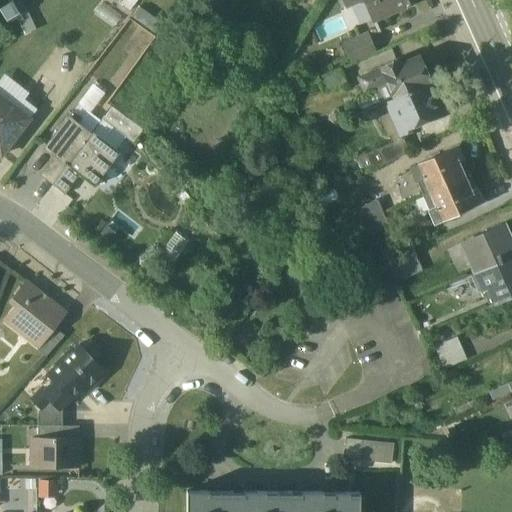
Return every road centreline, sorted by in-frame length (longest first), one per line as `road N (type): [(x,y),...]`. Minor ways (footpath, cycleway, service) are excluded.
road 1 (residential): [(0,211),(182,345)]
road 2 (residential): [(182,345),(143,416),(131,511)]
road 3 (residential): [(182,345),(256,403),(291,418)]
